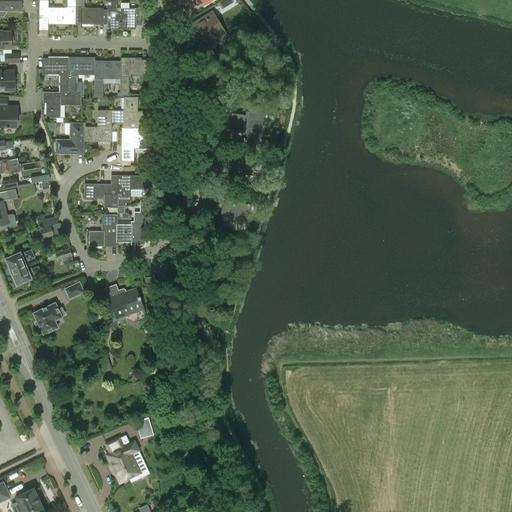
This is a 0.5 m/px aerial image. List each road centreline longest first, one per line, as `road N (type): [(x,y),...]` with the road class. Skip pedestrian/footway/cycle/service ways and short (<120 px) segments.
road 1 (residential): [(115,162),(81,169),(62,193),(84,260),(105,267),(144,254),(173,240),(186,217),(207,128),(168,30)]
road 2 (secondary): [(89,511),(1,314)]
road 3 (residential): [(32,43),(146,42),(168,30)]
